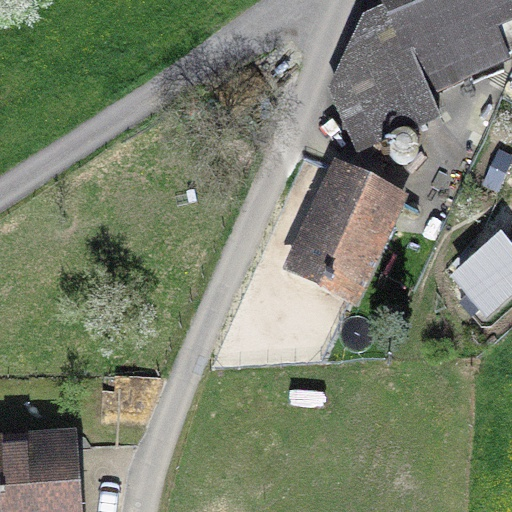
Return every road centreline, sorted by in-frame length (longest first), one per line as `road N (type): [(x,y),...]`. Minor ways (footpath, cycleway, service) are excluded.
road 1 (residential): [(138,511),(144,480),(342,0)]
road 2 (residential): [(304,0),(0,196)]
